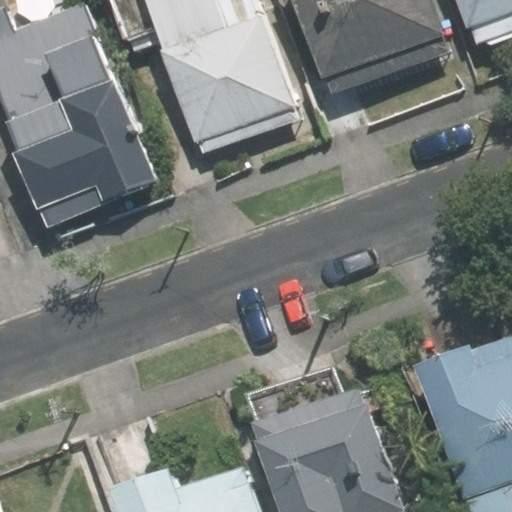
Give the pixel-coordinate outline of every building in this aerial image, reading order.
[(149,0),(170,58),(163,61),(195,149),(200,147),(203,158),(298,124),(294,114),(297,112),(265,24),(259,27),(248,0),(149,0)] [(344,93),(453,55),(448,40),(453,37),(439,0),(305,0),(334,79),(339,78),(344,93)] [(511,0),(459,0),(473,37),(476,36),(482,52),(511,41),(511,0)] [(49,236),(161,194),(92,11),(0,45),(0,84),(28,161),(22,162),(49,236)] [(511,511),(511,344),(423,376),(467,502),(468,502),(471,511),(511,511)] [(376,393),(269,431),(297,511),(410,511),(418,510),(376,393)] [(172,486),(151,422),(94,443),(116,505),(124,503),(127,511),(265,511),(252,472),(189,495),(184,482),(172,486)]
